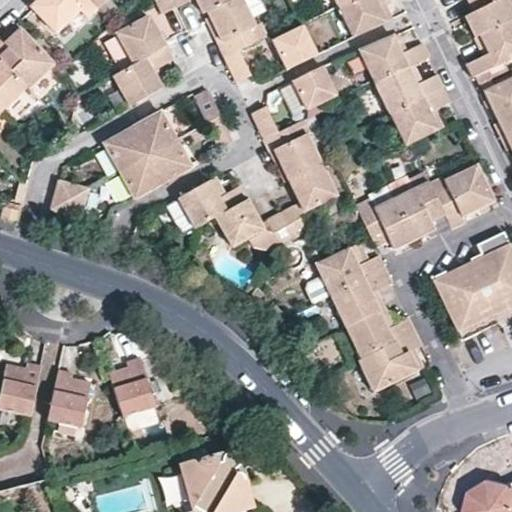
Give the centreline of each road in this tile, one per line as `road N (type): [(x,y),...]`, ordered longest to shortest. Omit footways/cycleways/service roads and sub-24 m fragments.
road 1 (residential): [(360,496),(216,343),(115,291)]
road 2 (residential): [(468,426),(403,267),(511,216)]
road 3 (residential): [(215,75),(46,169),(16,258)]
road 4 (residential): [(419,0),(511,194)]
road 5 (residential): [(115,291),(126,225),(250,149)]
road 6 (residential): [(468,426),(427,442),(360,496)]
